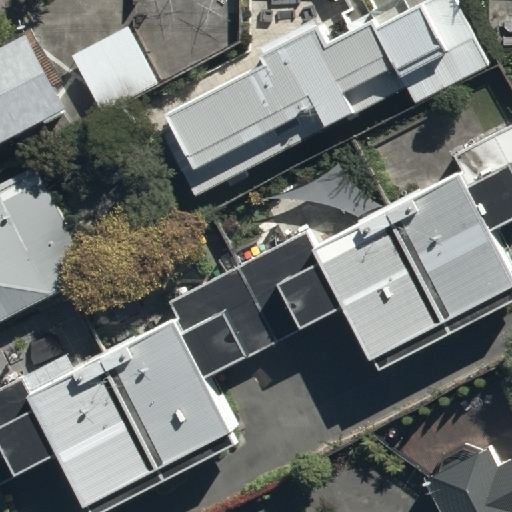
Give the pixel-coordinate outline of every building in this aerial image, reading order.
[(414,102),(492,62),(460,0),(407,0),(403,2),(402,0),(395,0),(330,33),(321,15),(264,44),(269,54),(156,111),(197,192),(406,85),(414,102)] [(0,135),(70,99),(30,23),(0,39),(0,135)] [(132,23),(75,53),(103,107),(160,78),(132,23)] [(511,216),(511,122),(458,151),(465,163),(317,240),(309,224),(171,296),(178,308),(77,361),(70,348),(0,384),(0,477),(68,442),(100,505),(245,429),(210,363),(349,291),(384,359),(511,292),(511,250),(498,224),(511,216)] [(0,316),(91,272),(37,162),(0,180),(0,316)] [(511,511),(511,453),(502,459),(491,438),(428,472),(450,511),(511,511)]
